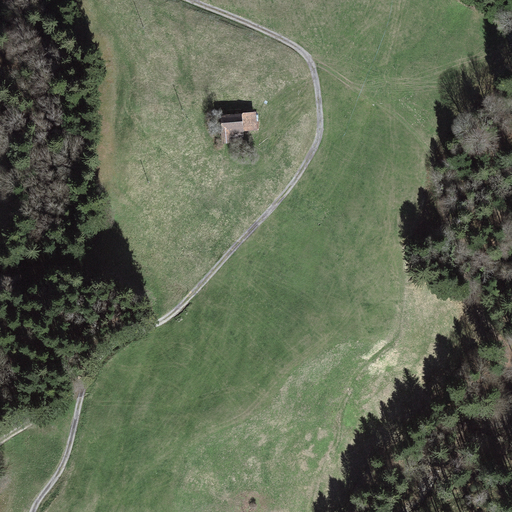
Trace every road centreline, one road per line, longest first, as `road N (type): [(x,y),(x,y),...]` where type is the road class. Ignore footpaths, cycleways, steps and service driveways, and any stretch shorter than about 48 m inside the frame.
road 1 (track): [(309,58),(320,98),(318,140),(277,208),(159,329),(91,358),(65,468),(35,511)]
road 2 (track): [(309,58),(343,70),(427,143),(457,251),(481,310),(505,343),(500,381),(511,406)]
road 3 (track): [(181,0),(265,30),(309,58)]
